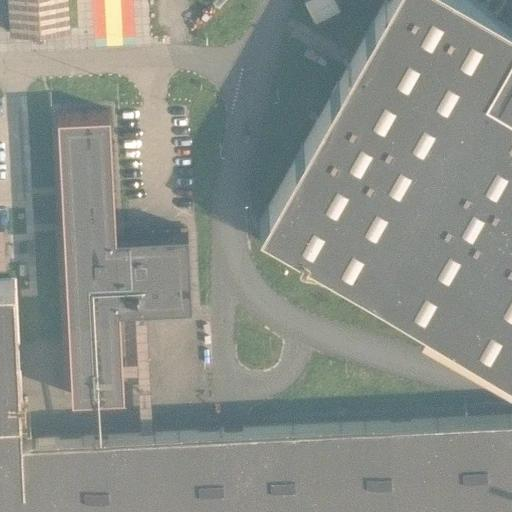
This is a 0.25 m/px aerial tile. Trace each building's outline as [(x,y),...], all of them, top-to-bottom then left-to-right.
[(66,0),(6,0),(8,32),(68,29),(66,0)] [(312,122),(257,219),(276,230),(283,234),(384,291),(391,295),(498,356),(505,360),(511,363),(511,0),(381,0),(351,53),(343,67),(342,69),(316,115),(312,122)] [(305,0),(313,18),(338,6),(334,0),(305,0)] [(108,108),(55,111),(69,394),(122,391),(118,315),(118,305),(134,304),(140,303),(189,301),(185,227),(114,231),(108,108)] [(0,511),(511,511),(511,411),(482,413),(434,415),(410,416),(266,424),(241,425),(215,426),(200,427),(147,430),(141,430),(129,431),(128,431),(78,433),(52,434),(20,436),(15,342),(13,298),(13,297),(12,290),(12,277),(0,277),(0,511)]
